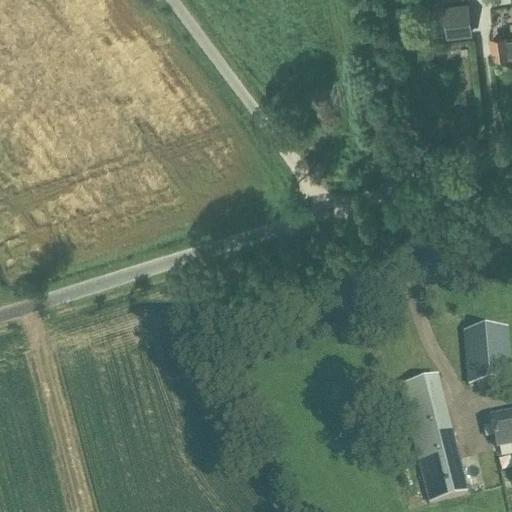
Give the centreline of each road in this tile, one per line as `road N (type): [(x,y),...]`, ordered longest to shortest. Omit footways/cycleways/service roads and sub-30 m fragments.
road 1 (unclassified): [(0,320),(332,210),(173,0)]
road 2 (track): [(511,149),(385,191)]
